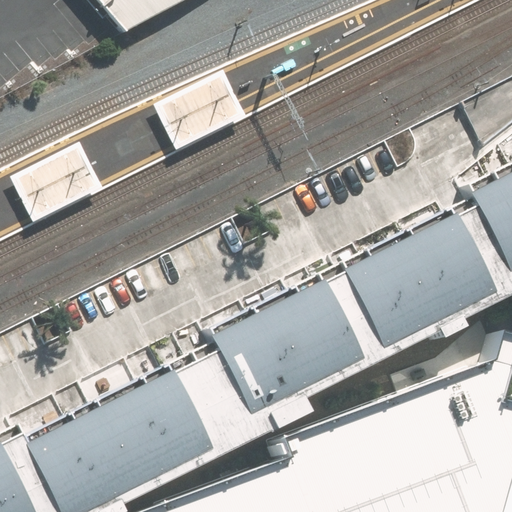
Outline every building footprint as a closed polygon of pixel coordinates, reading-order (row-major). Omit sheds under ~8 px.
[(95,0),(119,27),(167,0),(95,0)] [(214,74),(144,108),(165,152),(236,118),(214,74)] [(71,145),(0,180),(0,181),(23,227),(94,191),(71,145)] [(511,173),(0,433),(0,511),(81,511),(511,291),(511,173)] [(276,456),(130,511),(490,511),(511,437),(511,402),(489,395),(508,333),(485,333),(476,360),(270,439),(276,456)]
